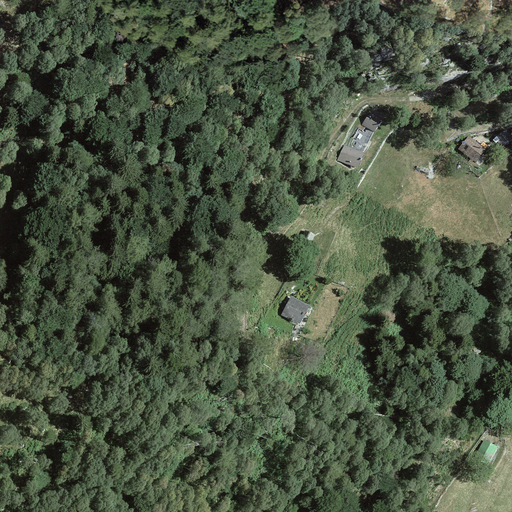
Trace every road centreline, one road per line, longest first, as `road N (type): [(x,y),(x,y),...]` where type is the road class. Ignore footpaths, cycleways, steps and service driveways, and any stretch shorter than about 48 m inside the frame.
road 1 (track): [(511,79),(419,99),(374,99),(354,110),(301,207),(263,240),(248,271),(241,336),(232,340),(213,255),(274,130),(285,25),(328,3),(388,8),(405,0)]
road 2 (track): [(511,123),(451,125),(511,95)]
